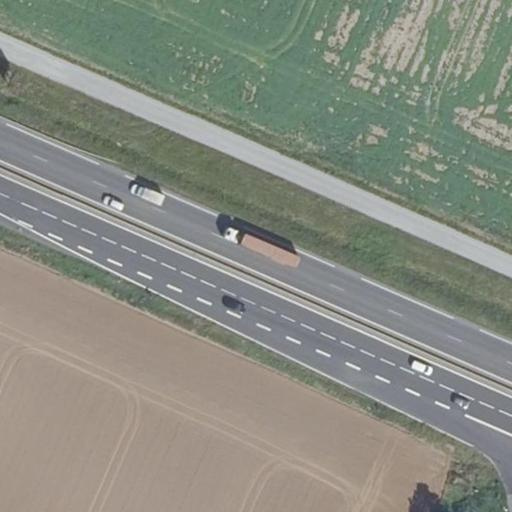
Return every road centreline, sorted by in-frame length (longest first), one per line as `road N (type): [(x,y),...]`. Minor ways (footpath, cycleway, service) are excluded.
road 1 (unclassified): [(0,44),(511,268)]
road 2 (trunk): [(511,364),(0,141)]
road 3 (trunk): [(0,195),(511,417)]
